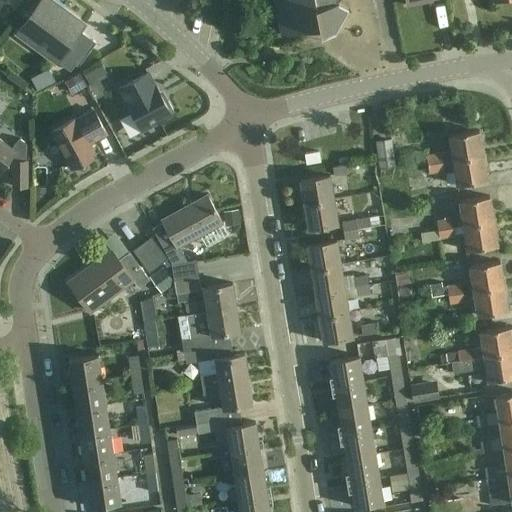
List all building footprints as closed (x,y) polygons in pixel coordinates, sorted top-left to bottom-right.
[(75,63),(78,66),(95,42),(72,24),(75,19),(48,0),(41,0),(21,28),(38,40),(35,44),(70,70),(75,63)] [(274,0),(281,35),(320,28),(321,33),(335,30),(349,9),(338,2),(336,2),(335,0),(274,0)] [(100,64),(83,73),(88,84),(106,75),(100,64)] [(48,67),(30,77),(37,90),(55,81),(48,67)] [(72,94),(87,86),(79,72),(64,80),(72,94)] [(126,99),(125,100),(142,130),(171,114),(155,84),(154,84),(148,72),(119,87),(126,99)] [(90,142),(107,133),(93,109),(76,118),(76,117),(51,131),(71,168),(96,155),(90,142)] [(474,109),(437,115),(466,294),(503,288),(474,109)] [(386,133),(372,136),(379,162),(392,159),(386,133)] [(0,138),(0,169),(2,167),(7,170),(13,170),(13,185),(26,185),(26,159),(26,143),(19,137),(12,147),(0,138)] [(427,172),(442,171),(442,147),(427,147),(427,172)] [(348,163),(332,166),(333,175),(349,173),(348,163)] [(304,203),(333,198),(329,174),(300,179),(304,203)] [(25,212),(26,187),(16,187),(14,211),(25,212)] [(163,223),(153,228),(166,252),(172,264),(186,261),(178,246),(200,234),(209,229),(222,222),(208,195),(162,219),(163,223)] [(333,198),(304,203),(308,228),(337,223),(333,198)] [(237,207),(222,210),(225,224),(239,222),(237,207)] [(454,232),(449,212),(433,215),(438,236),(454,232)] [(378,214),(369,216),(370,226),(380,224),(378,214)] [(387,218),(390,232),(413,228),(410,214),(387,218)] [(343,230),(370,226),(369,216),(341,220),(343,230)] [(345,240),(386,233),(385,224),(380,224),(370,226),(343,230),(345,240)] [(150,237),(131,252),(148,274),(167,260),(150,237)] [(325,265),(340,263),(336,239),(307,244),(311,269),(325,267),(325,265)] [(155,286),(149,279),(129,251),(118,259),(111,250),(69,281),(90,310),(132,279),(138,287),(144,295),(155,286)] [(174,280),(197,276),(194,260),(186,261),(172,264),(171,264),(174,280)] [(353,274),(342,276),(340,263),(325,265),(325,267),(311,269),(315,292),(368,283),(366,274),(353,276),(353,274)] [(162,266),(149,276),(160,291),(173,281),(162,266)] [(176,292),(199,289),(197,276),(174,280),(175,285),(176,292)] [(178,316),(236,306),(232,282),(204,287),(206,299),(183,303),(185,314),(177,315),(178,316)] [(348,310),(346,297),(369,293),(368,283),(315,292),(319,317),(334,315),(334,313),(348,310)] [(411,312),(427,312),(427,294),(411,295),(411,312)] [(507,304),(464,311),(469,339),(511,332),(507,304)] [(231,344),(229,331),(240,329),(236,306),(178,316),(182,338),(184,351),(185,351),(210,347),(230,344),(231,344)] [(334,315),(319,317),(323,341),(352,336),(348,310),(334,313),(334,315)] [(154,320),(143,322),(145,334),(156,332),(154,320)] [(376,323),(361,326),(362,334),(377,332),(376,323)] [(511,335),(511,332),(469,339),(473,366),(511,360),(511,335)] [(391,375),(401,373),(398,355),(398,354),(401,353),(399,336),(371,341),(374,357),(387,355),(391,375)] [(248,377),(244,352),(232,354),(230,344),(210,347),(185,351),(187,362),(197,361),(201,385),(248,377)] [(72,383),(103,379),(99,355),(69,359),(72,383)] [(132,375),(140,374),(138,355),(129,357),(132,375)] [(332,374),(329,375),(331,385),(334,384),(363,379),(359,355),(330,360),(332,374)] [(511,366),(482,371),(486,394),(511,390),(511,366)] [(395,399),(405,397),(401,373),(391,375),(395,399)] [(135,393),(143,392),(140,374),(132,375),(135,393)] [(203,395),(221,393),(223,406),(252,401),(248,377),(201,385),(203,395)] [(76,408),(106,403),(103,379),(72,383),(76,408)] [(334,384),(331,385),(333,395),(336,395),(338,408),(367,404),(363,379),(334,384)] [(411,385),(412,396),(438,392),(436,380),(411,385)] [(511,390),(486,394),(489,416),(511,412),(511,390)] [(399,423),(409,421),(405,397),(395,399),(399,423)] [(79,432),(110,427),(106,403),(76,408),(79,432)] [(139,424),(148,423),(145,404),(137,406),(139,424)] [(340,424),(337,424),(337,425),(339,433),(342,432),(371,428),(367,404),(338,408),(340,424)] [(196,423),(221,418),(219,406),(195,410),(196,423)] [(511,412),(489,416),(493,437),(511,434),(511,412)] [(198,432),(223,428),(221,418),(196,423),(198,432)] [(255,420),(226,425),(230,450),(259,445),(259,446),(263,445),(262,436),(258,436),(255,420)] [(403,447),(413,446),(409,421),(399,423),(403,447)] [(142,442),(150,441),(148,423),(139,424),(142,442)] [(196,423),(177,426),(179,435),(198,432),(196,423)] [(83,457),(113,452),(110,427),(79,432),(83,457)] [(342,432),(339,433),(340,443),(344,443),(346,457),(375,452),(371,428),(342,432)] [(511,434),(493,437),(496,458),(511,455),(511,434)] [(169,459),(180,457),(177,439),(167,440),(169,459)] [(234,473),(263,469),(259,446),(259,445),(230,450),(234,473)] [(407,471),(417,470),(413,446),(403,447),(407,471)] [(87,481),(117,477),(113,452),(83,457),(87,481)] [(348,472),(345,473),(347,481),(350,481),(379,476),(375,452),(346,457),(348,472)] [(146,473),(155,472),(152,453),(144,455),(146,473)] [(511,455),(496,458),(499,480),(511,477),(511,455)] [(184,480),(183,479),(180,457),(169,459),(173,482),(184,480)] [(404,465),(385,469),(389,487),(408,483),(404,465)] [(263,469),(234,473),(238,498),(267,493),(271,493),(269,484),(265,485),(263,469)] [(422,499),(417,470),(407,471),(410,491),(409,492),(410,501),(422,499)] [(149,491),(158,490),(155,472),(146,473),(149,491)] [(350,481),(347,481),(348,492),(352,491),(354,506),(383,501),(379,476),(350,481)] [(117,477),(87,481),(91,507),(121,502),(117,477)] [(511,477),(499,480),(503,503),(511,501),(511,477)] [(188,506),(185,487),(184,480),(173,482),(174,489),(177,507),(188,506)] [(238,498),(230,499),(232,509),(240,508),(240,511),(269,511),(269,504),(273,503),(271,493),(267,493),(238,498)]
